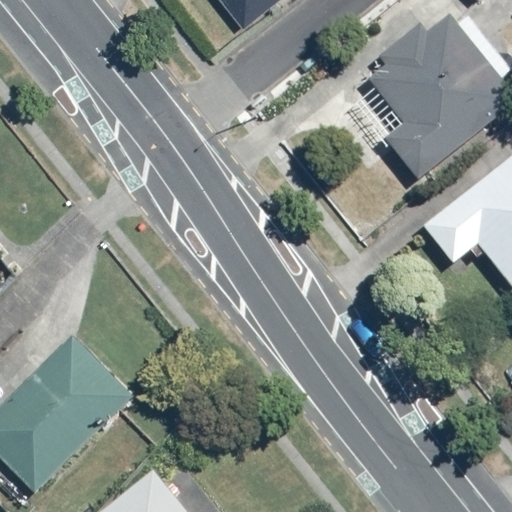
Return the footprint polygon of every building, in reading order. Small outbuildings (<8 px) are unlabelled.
[(230,0),(250,25),(281,0),(230,0)] [(511,71),(470,17),(459,26),(447,11),(364,75),(403,125),(384,140),(415,180),(511,105),(511,71)] [(511,286),(511,154),(420,225),(450,265),(477,244),(511,288),(511,286)] [(138,397),(80,338),(0,415),(0,450),(41,492),(138,397)] [(108,511),(195,511),(161,469),(108,511)]
